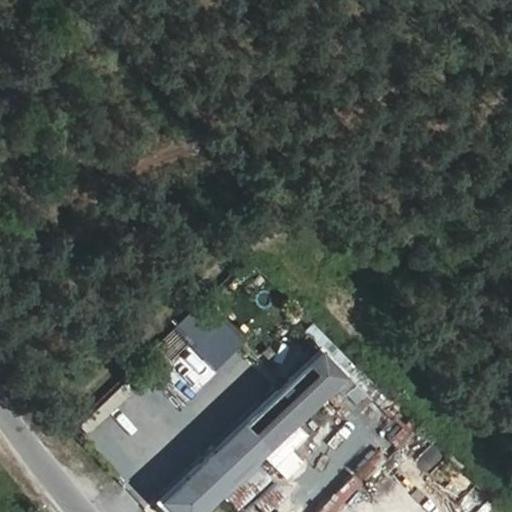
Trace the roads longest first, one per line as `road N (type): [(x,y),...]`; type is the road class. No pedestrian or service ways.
road 1 (track): [(22,430),(90,363),(155,277),(258,197),(408,101),(490,73),(511,77)]
road 2 (track): [(296,178),(253,150),(206,149),(141,179),(100,213),(86,284),(107,342)]
road 3 (residential): [(92,511),(0,404)]
